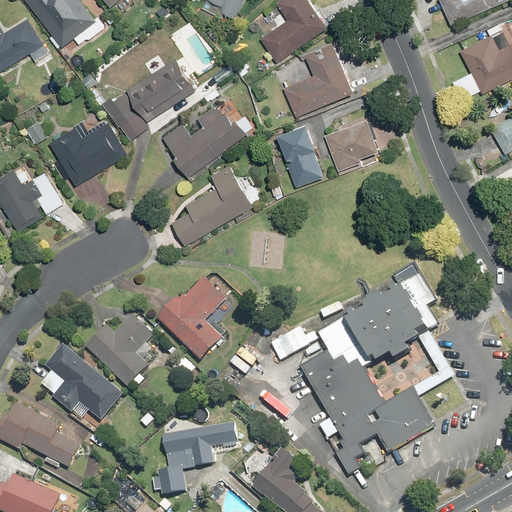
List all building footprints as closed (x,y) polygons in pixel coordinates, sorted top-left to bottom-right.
[(101,16),(99,18),(84,0),(28,0),(66,47),(76,38),(82,45),(89,39),(90,41),(109,26),(101,16)] [(108,0),(118,10),(122,5),(119,2),(120,0),(108,0)] [(209,0),(224,8),(222,13),(237,21),(248,0),(209,0)] [(292,17),(261,39),(279,64),(332,27),(329,23),(332,21),(324,11),(322,13),(312,0),(284,0),(281,2),(292,17)] [(442,0),(452,24),(511,0),(442,0)] [(0,21),(0,73),(32,54),(37,62),(50,53),(29,19),(7,33),(0,21)] [(492,36),(462,51),(473,74),(450,86),(458,102),(480,91),(483,96),(511,80),(511,42),(502,23),(488,30),(492,36)] [(316,77),(286,89),(297,118),(360,93),(340,43),(307,55),(316,77)] [(155,131),(149,122),(200,89),(179,57),(137,84),(108,103),(134,144),(155,131)] [(46,100),(38,106),(45,115),(53,109),(46,100)] [(184,122),(165,137),(180,156),(176,159),(191,178),(249,133),(225,101),(202,119),(207,125),(195,135),(184,122)] [(62,159),(55,163),(66,181),(72,177),(77,185),(130,152),(109,118),(90,130),(85,121),(52,142),(62,159)] [(372,118),(326,136),(340,171),(364,162),(363,159),(385,151),(372,118)] [(511,118),(494,129),(509,155),(511,153),(511,118)] [(39,122),(29,129),(39,143),(49,136),(39,122)] [(309,125),(282,136),(292,161),(289,162),(299,189),(327,178),(317,153),(321,152),(309,125)] [(193,212),(175,223),(188,245),(234,218),(238,224),(249,217),(246,213),(256,207),(246,191),(257,184),(250,171),(239,177),(232,165),(214,176),(220,187),(189,206),(193,212)] [(25,184),(17,170),(0,179),(0,196),(20,230),(44,216),(36,202),(45,196),(35,178),(25,184)] [(304,367),(346,440),(341,443),(345,449),(337,454),(350,477),(364,469),(359,461),(387,444),(393,453),(437,428),(420,398),(458,377),(432,332),(443,326),(438,317),(431,306),(439,301),(418,264),(397,276),(403,286),(321,333),(331,351),(304,367)] [(229,299),(207,278),(188,298),(186,295),(181,300),(179,297),(158,319),(203,363),(227,339),(208,321),(229,299)] [(116,333),(108,326),(88,348),(130,386),(135,381),(141,386),(147,379),(142,374),(160,354),(149,343),(156,334),(134,314),(116,333)] [(125,394),(65,345),(48,366),(55,371),(44,385),(56,394),(54,397),(75,414),(77,412),(85,419),(92,411),(104,420),(125,394)] [(13,417),(7,414),(0,429),(0,439),(23,451),(25,445),(48,456),(46,462),(61,469),(63,464),(73,469),(84,446),(60,435),(64,426),(19,405),(13,417)] [(158,420),(152,413),(141,422),(148,430),(158,420)] [(170,468),(158,470),(162,493),(184,490),(181,467),(215,461),(213,448),(242,444),(238,422),(165,434),(170,468)] [(299,463),(283,450),(270,466),(265,462),(254,475),(261,481),(256,486),(286,511),(321,511),(315,507),(318,504),(309,496),(311,493),(290,475),(299,463)] [(9,485),(0,480),(0,511),(2,511),(57,511),(64,496),(15,473),(9,485)] [(155,511),(135,495),(128,503),(138,511),(155,511)] [(167,511),(174,506),(167,499),(156,509),(159,511),(167,511)]
